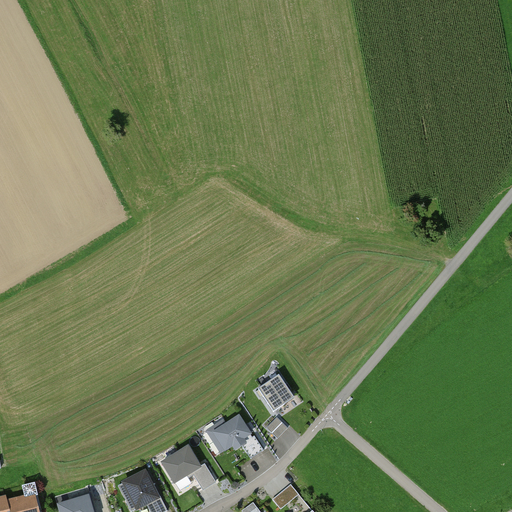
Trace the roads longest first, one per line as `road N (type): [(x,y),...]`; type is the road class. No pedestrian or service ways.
road 1 (unclassified): [(329,416),(511,194)]
road 2 (residential): [(212,511),(270,474),(329,416)]
road 3 (unclassified): [(437,511),(329,416)]
